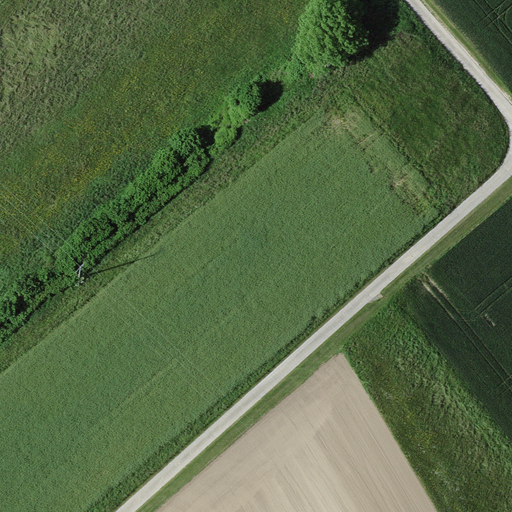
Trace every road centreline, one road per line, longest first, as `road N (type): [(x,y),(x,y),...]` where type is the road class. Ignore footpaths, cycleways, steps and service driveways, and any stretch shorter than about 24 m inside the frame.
road 1 (track): [(511,167),(129,511)]
road 2 (track): [(411,0),(511,116)]
